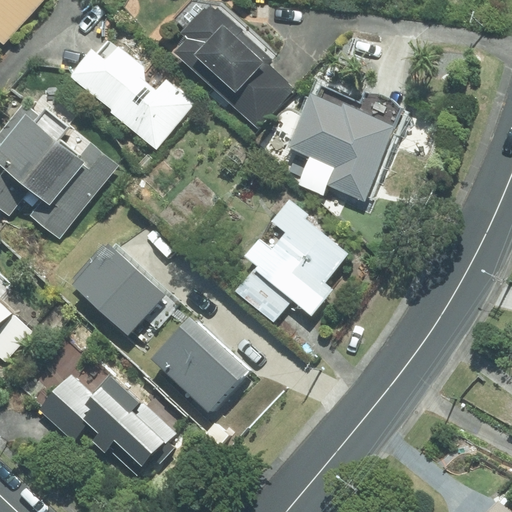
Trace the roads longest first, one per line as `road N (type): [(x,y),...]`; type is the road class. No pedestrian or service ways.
road 1 (secondary): [(280,511),(398,377),(477,253),(511,177)]
road 2 (unknown): [(398,377),(511,441)]
